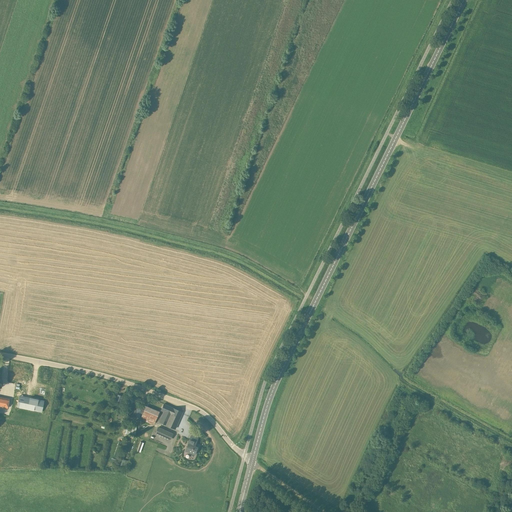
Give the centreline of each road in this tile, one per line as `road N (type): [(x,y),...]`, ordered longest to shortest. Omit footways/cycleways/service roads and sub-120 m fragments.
road 1 (secondary): [(252,463),(273,386),(464,0)]
road 2 (unclassified): [(252,463),(184,404),(0,355)]
